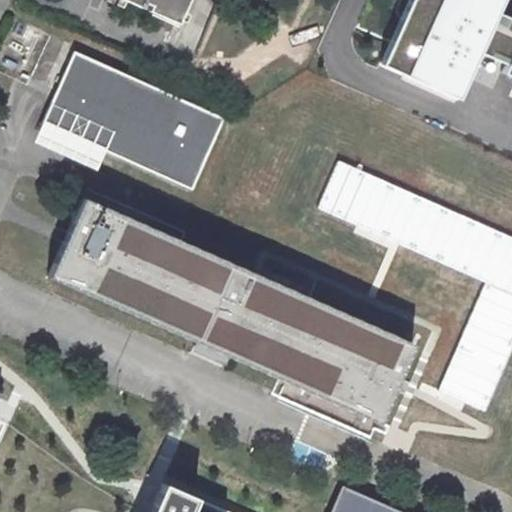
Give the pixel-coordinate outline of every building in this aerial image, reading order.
[(122,0),(141,8),(143,3),(148,5),(146,10),(176,23),(185,0),(122,0)] [(407,0),(389,42),(412,52),(402,75),(455,98),(476,52),(494,60),(491,68),(511,77),(511,19),(494,12),(499,0),(407,0)] [(402,75),(412,52),(389,42),(379,64),(402,75)] [(73,51),(41,123),(191,189),(223,118),(73,51)] [(511,235),(339,161),(318,208),(487,281),(437,394),(485,415),(511,352),(511,235)] [(256,274),(82,197),(47,276),(278,378),(378,422),(396,382),(413,344),(256,274)] [(418,511),(344,479),(329,511),(418,511)] [(149,511),(227,511),(197,499),(163,484),(149,511)]
